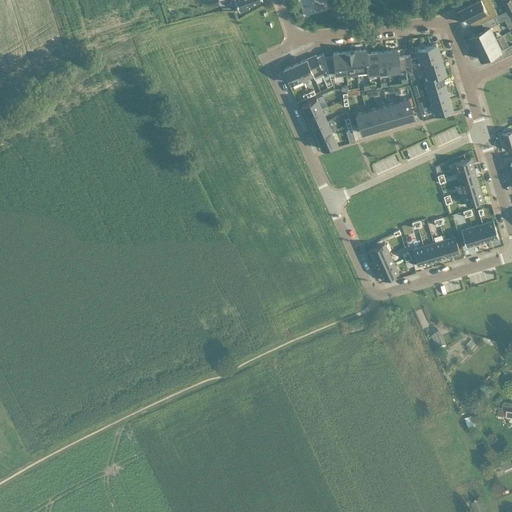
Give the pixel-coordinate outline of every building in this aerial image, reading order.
[(248,5),(261,0),(234,0),(239,12),(249,8),(248,5)] [(482,0),(476,0),(458,9),(459,11),(458,11),(460,14),(464,23),(470,20),(479,16),(482,22),(495,15),(498,14),(495,8),(485,7),(482,0)] [(511,14),(511,0),(506,0),(503,2),(510,15),(511,14)] [(496,37),(491,26),(499,22),(495,15),(482,22),(485,28),(470,35),(476,47),(496,37)] [(511,52),(511,43),(501,49),(496,37),(476,47),(482,59),(500,50),(503,57),(511,52)] [(404,54),(403,54),(403,56),(404,56),(405,67),(411,66),(411,64),(421,61),(421,60),(439,55),(436,43),(417,49),(419,55),(410,58),(410,53),(404,54)] [(365,49),(354,50),(357,70),(367,69),(368,69),(366,53),(366,49),(365,49)] [(397,49),(386,51),(388,70),(405,68),(405,67),(404,56),(403,56),(398,56),(397,49)] [(354,50),(343,51),(346,74),(345,74),(346,76),(357,75),(358,75),(357,70),(354,50)] [(343,51),(333,52),(334,59),(335,75),(345,74),(346,74),(343,51)] [(386,51),(377,52),(379,71),(388,70),(386,51)] [(366,53),(368,69),(367,69),(368,75),(379,74),(380,74),(379,71),(377,52),(366,53)] [(306,59),(312,73),(314,78),(322,75),(327,86),(332,83),(330,75),(325,60),(324,55),(323,53),(316,56),(315,55),(306,59)] [(439,55),(421,60),(421,61),(424,69),(442,63),(439,55)] [(306,59),(295,64),(301,78),(312,73),(306,59)] [(334,59),(325,60),(330,75),(335,75),(334,59)] [(442,63),(424,69),(426,77),(426,78),(441,73),(441,74),(445,72),(442,63)] [(292,65),(284,69),(290,83),(301,78),(295,64),(292,65)] [(426,77),(425,78),(427,86),(427,87),(443,82),(441,74),(441,73),(426,78),(426,77)] [(427,86),(425,87),(428,96),(430,96),(430,95),(446,90),(443,82),(427,87),(427,86)] [(446,90),(430,95),(430,96),(432,103),(432,104),(449,99),(446,90)] [(316,98),(302,104),(307,115),(321,109),(316,98)] [(408,98),(397,101),(403,120),(414,117),(408,98)] [(432,103),(430,104),(430,105),(433,114),(452,108),(449,99),(432,104),(432,103)] [(397,101),(387,104),(393,123),(403,120),(397,101)] [(387,104),(377,107),(382,126),(393,123),(387,104)] [(377,107),(366,110),(372,129),(382,126),(377,107)] [(321,109),(307,115),(312,126),(326,120),(321,109)] [(366,110),(355,114),(361,133),(372,129),(366,110)] [(326,120),(312,126),(317,137),(331,131),(326,120)] [(511,130),(502,134),(507,150),(511,148),(511,130)] [(331,131),(317,137),(322,149),(336,142),(331,131)] [(471,157),(454,163),(457,173),(474,168),(471,157)] [(333,161),(322,165),(326,177),(337,173),(333,161)] [(474,168),(457,173),(460,184),(477,178),(474,168)] [(428,177),(419,181),(426,198),(435,194),(428,177)] [(477,178),(460,184),(463,194),(480,189),(477,178)] [(419,181),(410,185),(417,202),(426,198),(419,181)] [(410,185),(400,190),(408,206),(417,202),(410,185)] [(392,189),(383,193),(391,210),(400,205),(392,189)] [(480,189),(463,194),(466,205),(483,200),(480,189)] [(383,193),(375,197),(382,214),(391,210),(383,193)] [(375,197),(366,201),(373,218),(382,214),(375,197)] [(366,201),(357,205),(365,222),(373,218),(366,201)] [(357,205),(347,210),(355,226),(365,222),(357,205)] [(493,220),(482,223),(487,240),(498,237),(493,220)] [(482,223),(472,226),(477,243),(487,240),(482,223)] [(472,226),(461,229),(466,246),(477,243),(472,226)] [(455,235),(444,239),(449,256),(460,253),(455,235)] [(444,239),(433,242),(439,259),(449,256),(444,239)] [(384,242),(368,249),(373,259),(389,252),(384,242)] [(433,242),(423,245),(428,262),(439,259),(433,242)] [(423,245),(412,248),(418,265),(428,262),(423,245)] [(389,252),(373,259),(377,269),(394,262),(389,252)] [(394,262),(377,269),(382,280),(398,272),(394,262)] [(473,307),(479,305),(475,293),(469,295),(473,307)] [(438,336),(431,339),(437,352),(443,349),(438,336)] [(498,412),(497,418),(506,420),(511,421),(511,412),(507,412),(507,413),(498,412)] [(511,462),(511,464),(501,467),(503,472),(511,468),(511,462)]
